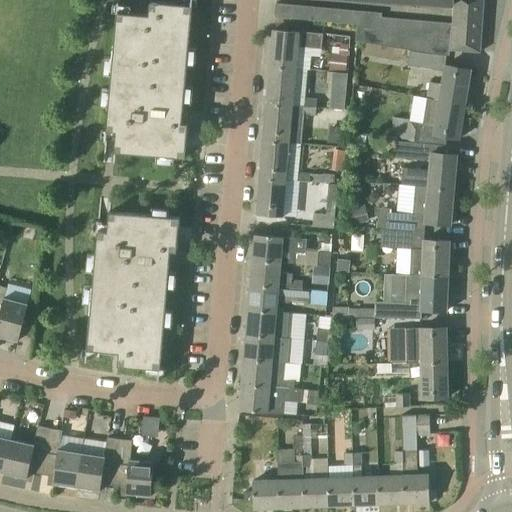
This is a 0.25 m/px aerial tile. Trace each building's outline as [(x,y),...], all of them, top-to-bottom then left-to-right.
[(481,53),(481,52),(484,0),(454,0),(453,23),(451,50),(481,53)] [(115,152),(157,155),(185,158),(188,123),(182,123),(193,5),(158,2),(158,3),(150,2),(149,15),(117,12),(107,131),(116,132),(115,152)] [(276,5),(274,18),(275,18),(358,25),(356,42),(410,51),(447,57),(447,55),(448,55),(449,50),(451,50),(453,23),(451,23),(380,16),(380,14),(276,5)] [(310,41),(311,33),(300,32),(300,31),(274,29),(270,67),(296,69),(299,40),(310,41)] [(445,65),(447,57),(410,51),(408,65),(444,70),(442,85),(430,83),(428,98),(466,104),(471,70),(445,65)] [(330,54),(329,70),(346,71),(347,56),(330,54)] [(305,106),(305,98),(308,70),(296,69),(270,67),(267,104),(305,106)] [(345,111),(348,73),(333,72),(331,110),(345,111)] [(305,98),(305,106),(317,107),(318,99),(305,98)] [(460,139),(466,104),(428,98),(423,123),(412,121),(412,120),(394,117),(390,138),(408,141),(421,142),(445,146),(446,137),(460,139)] [(267,104),(264,141),(290,143),(302,144),(304,114),(305,106),(267,104)] [(317,107),(305,106),(304,114),(316,116),(317,107)] [(328,143),(341,144),(343,127),(329,126),(328,143)] [(287,180),(290,143),(264,141),(260,178),(287,180)] [(396,141),(395,157),(430,160),(431,152),(444,153),(445,146),(421,143),(408,142),(396,141)] [(332,170),(343,171),(346,151),(334,150),(332,170)] [(428,187),(454,190),(458,155),(444,153),(431,152),(430,160),(428,187)] [(298,181),(310,182),(334,184),(335,175),(323,174),(323,175),(311,174),(311,175),(299,174),(298,181)] [(283,217),(287,180),(260,178),(257,214),(283,217)] [(454,190),(428,187),(416,186),(413,213),(382,212),(382,229),(424,231),(425,223),(451,225),(454,190)] [(349,227),(369,222),(364,205),(345,210),(349,227)] [(180,218),(169,217),(109,211),(107,231),(98,230),(87,349),(119,352),(118,365),(161,369),(171,251),(177,252),(180,218)] [(333,214),(314,213),(313,225),(332,226),(333,214)] [(410,273),(409,275),(449,276),(450,241),(423,240),(424,231),(382,229),(381,248),(423,249),(422,273),(410,273)] [(307,239),(284,237),(255,234),(253,260),(281,263),(281,262),(296,263),(297,253),(306,254),(307,239)] [(317,265),(330,266),(331,253),(318,252),(317,265)] [(292,279),(292,274),(280,273),(281,263),(253,260),(251,285),(291,289),(292,279)] [(329,285),(330,285),(331,268),(330,268),(315,267),(314,284),(329,285)] [(449,276),(409,275),(407,275),(406,303),(375,302),(375,318),(421,319),(422,310),(447,311),(449,276)] [(292,279),(291,289),(303,290),(303,280),(292,279)] [(0,315),(0,336),(19,341),(29,304),(5,297),(8,288),(0,285),(0,311),(1,312),(0,315)] [(328,292),(303,290),(291,289),(251,285),(249,309),(277,312),(278,301),(327,306),(328,292)] [(277,312),(249,309),(247,334),(291,338),(293,314),(277,312)] [(328,343),(330,330),(331,317),(320,316),(317,342),(328,343)] [(372,330),(373,319),(364,319),(364,330),(372,330)] [(421,364),(448,364),(447,327),(406,328),(407,363),(421,363),(421,364)] [(288,363),(291,338),(247,334),(244,359),(285,363),(288,363)] [(326,356),(328,343),(317,342),(315,354),(326,356)] [(284,380),(285,363),(244,359),(242,384),(294,389),(295,381),(284,380)] [(448,364),(421,364),(422,398),(448,398),(448,364)] [(294,389),(242,384),(240,410),(284,414),(285,400),(301,402),(302,390),(294,389)] [(307,404),(319,405),(320,388),(309,387),(307,404)] [(410,394),(397,395),(397,408),(410,407),(410,394)] [(402,451),(402,463),(403,475),(404,503),(430,502),(429,482),(429,474),(418,475),(417,435),(430,435),(430,415),(402,416),(402,451)] [(141,433),(157,434),(159,422),(159,418),(143,416),(141,433)] [(42,474),(50,428),(38,426),(34,444),(12,439),(4,473),(16,476),(16,478),(17,478),(18,476),(28,478),(29,471),(42,474)] [(82,452),(60,449),(63,430),(50,428),(42,474),(54,476),(53,483),(63,484),(63,487),(64,487),(65,485),(77,487),(82,452)] [(0,471),(4,473),(12,439),(0,436),(0,471)] [(280,508),(305,507),(303,479),(303,467),(302,454),(302,436),(294,436),(295,462),(278,463),(278,469),(278,479),(280,508)] [(105,456),(82,452),(77,487),(90,489),(89,491),(90,492),(91,489),(101,490),(102,484),(114,486),(120,439),(108,437),(105,456)] [(114,486),(122,486),(127,487),(127,494),(137,494),(136,497),(138,497),(138,494),(153,496),(154,489),(152,489),(154,461),(131,459),(133,440),(120,439),(114,486)] [(421,448),(420,464),(435,464),(435,448),(421,448)] [(361,464),(361,457),(361,452),(353,453),(353,464),(361,464)] [(345,465),(353,464),(353,453),(345,453),(345,465)] [(312,454),(302,454),(303,467),(312,466),(312,454)] [(403,475),(391,476),(379,476),(380,504),(404,503),(403,475)] [(375,476),(354,477),(355,505),(380,504),(379,476),(375,476)] [(354,477),(346,477),(328,478),(330,506),(355,505),(354,477)] [(328,478),(303,479),(305,507),(330,506),(328,478)] [(278,479),(253,480),(254,509),(280,508),(278,479)]
